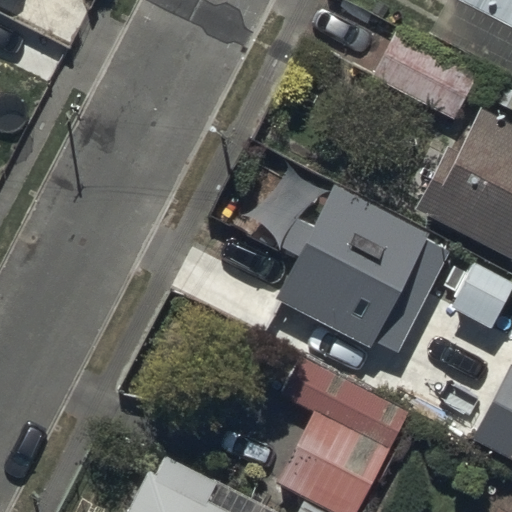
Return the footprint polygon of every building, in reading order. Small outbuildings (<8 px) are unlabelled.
[(511,0),(463,0),(511,24),(511,0)] [(372,81),(450,120),(476,68),(398,29),(372,81)] [(511,122),(481,107),(426,217),(511,259),(511,122)] [(278,293),(368,338),(372,331),(400,345),(448,248),(420,234),(424,227),(334,182),(278,293)] [(451,304),(491,324),(511,282),(511,280),(472,261),(451,304)] [(409,411),(304,359),(283,399),(388,452),(409,411)] [(511,364),(471,439),(511,460),(511,364)] [(299,511),(357,511),(388,452),(314,415),(279,484),(307,498),(299,511)] [(227,511),(208,502),(217,484),(158,455),(129,511),(227,511)]
